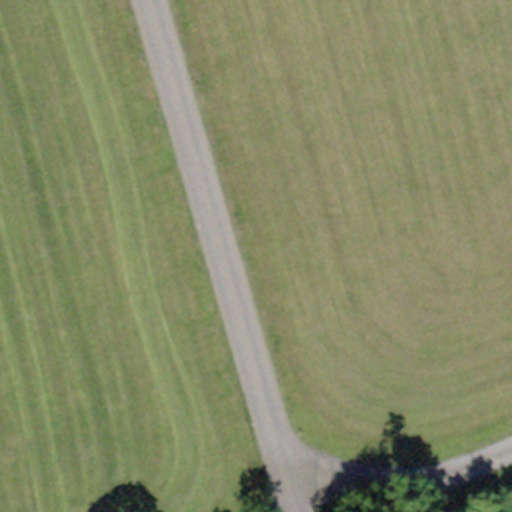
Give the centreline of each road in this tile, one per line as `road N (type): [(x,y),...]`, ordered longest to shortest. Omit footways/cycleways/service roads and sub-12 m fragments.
road 1 (unclassified): [(295,511),(147,0)]
road 2 (track): [(285,478),(345,484),(455,475),(511,451)]
